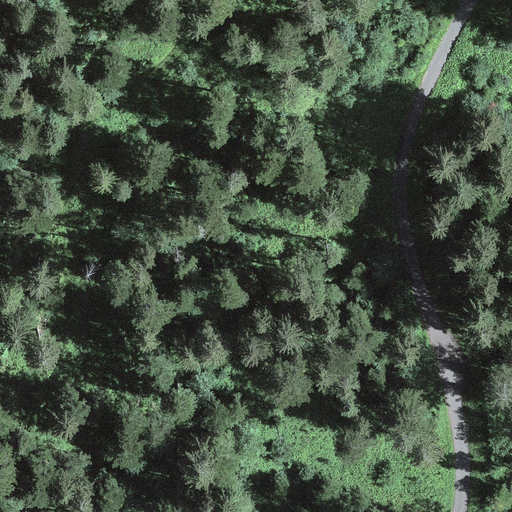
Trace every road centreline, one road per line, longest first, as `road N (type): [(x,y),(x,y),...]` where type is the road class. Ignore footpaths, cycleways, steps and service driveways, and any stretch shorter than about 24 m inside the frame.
road 1 (track): [(462,511),(466,431),(409,254),(401,183),(406,146),(472,0)]
road 2 (track): [(0,435),(72,287),(77,225),(65,172),(72,129),(167,65),(219,0)]
